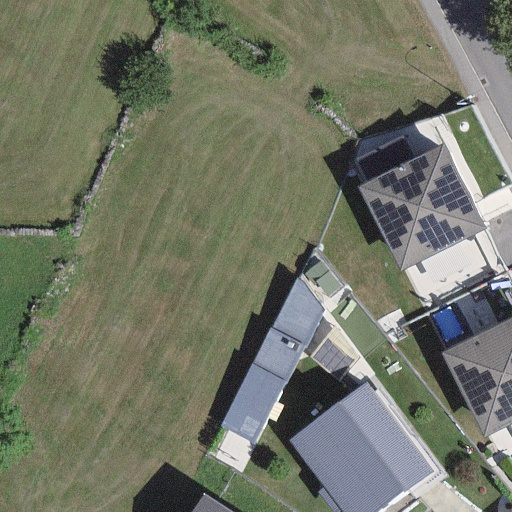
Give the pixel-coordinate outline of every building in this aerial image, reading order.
[(443,145),(357,187),(399,272),(485,230),(443,145)] [(276,448),(331,297),(295,284),(240,435),(276,448)] [(511,320),(442,354),(483,438),(511,424),(511,320)] [(367,383),(287,440),(339,511),(376,511),(432,472),(367,383)] [(226,511),(203,496),(192,511),(226,511)]
